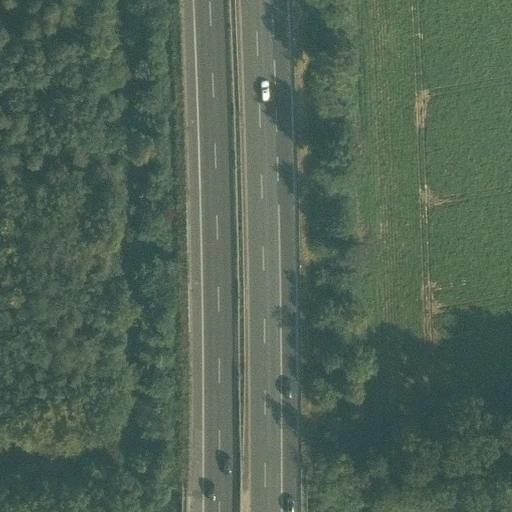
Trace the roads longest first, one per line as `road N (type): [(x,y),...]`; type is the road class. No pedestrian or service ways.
road 1 (motorway): [(207,0),(216,511)]
road 2 (track): [(114,0),(120,511)]
road 3 (motorway): [(266,475),(254,0)]
road 4 (track): [(381,420),(366,0)]
